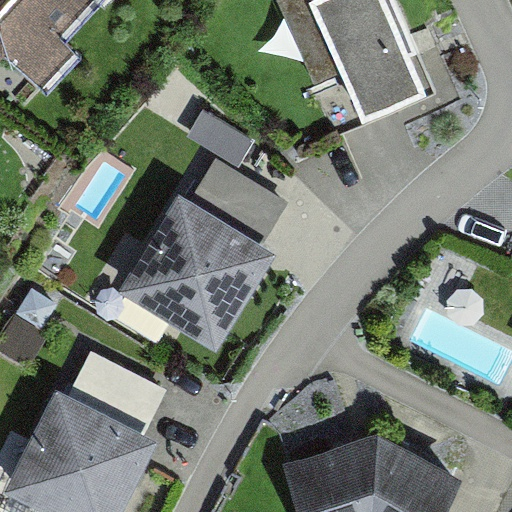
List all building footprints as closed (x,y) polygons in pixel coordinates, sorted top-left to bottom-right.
[(0,0),(0,75),(8,68),(33,94),(69,60),(51,42),(94,0),(0,0)] [(279,0),(317,83),(344,71),(362,111),(427,82),(389,0),(279,0)] [(205,111),(189,138),(238,169),(255,143),(205,111)] [(289,205),(218,160),(191,202),(263,247),(289,205)] [(120,292),(217,354),(278,257),(263,247),(191,202),(181,196),(120,292)] [(72,387),(149,426),(169,385),(92,346),(72,387)] [(72,387),(57,380),(5,483),(63,511),(118,511),(160,431),(149,426),(72,387)] [(379,435),(283,465),(297,511),(446,511),(463,482),(379,435)]
